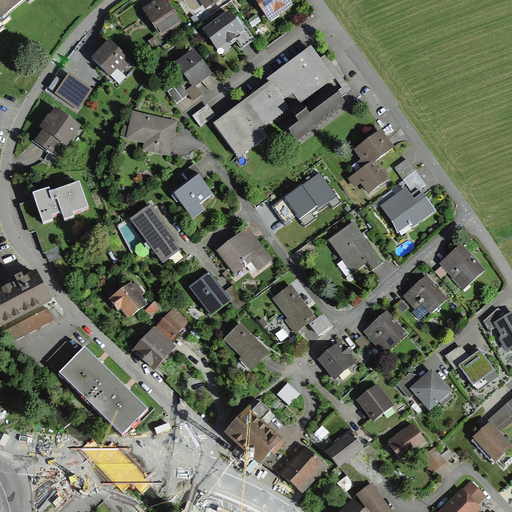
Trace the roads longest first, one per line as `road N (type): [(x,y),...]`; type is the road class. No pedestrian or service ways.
road 1 (residential): [(114,0),(57,59),(16,124),(4,206),(16,242),(71,310),(184,415),(188,470)]
road 2 (residential): [(470,214),(356,313),(341,317),(325,310),(202,147)]
road 3 (residential): [(470,214),(325,13)]
road 4 (tertiary): [(188,470),(19,464)]
road 5 (residential): [(325,13),(215,95)]
